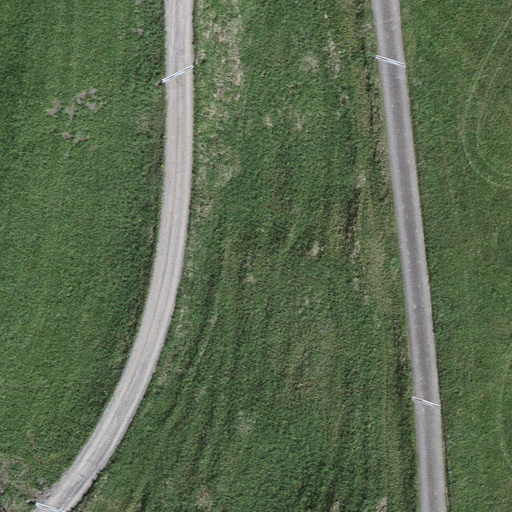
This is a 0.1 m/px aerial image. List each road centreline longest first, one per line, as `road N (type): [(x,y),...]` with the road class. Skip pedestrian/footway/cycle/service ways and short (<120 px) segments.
road 1 (track): [(38,511),(116,417),(163,298),(184,180),(181,0)]
road 2 (track): [(386,0),(434,511)]
